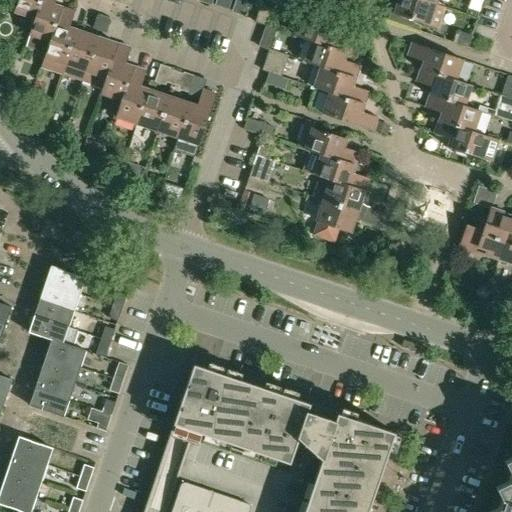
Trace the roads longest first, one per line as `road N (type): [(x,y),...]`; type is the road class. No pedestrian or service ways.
road 1 (residential): [(183,247),(247,53),(244,40),(146,7),(135,15),(90,0)]
road 2 (residential): [(418,326),(467,183),(420,165),(372,23)]
road 3 (residential): [(93,511),(183,247)]
road 4 (tertiary): [(418,326),(183,247)]
road 5 (tertiary): [(183,247),(93,209),(17,136)]
road 6 (residential): [(491,351),(436,511)]
